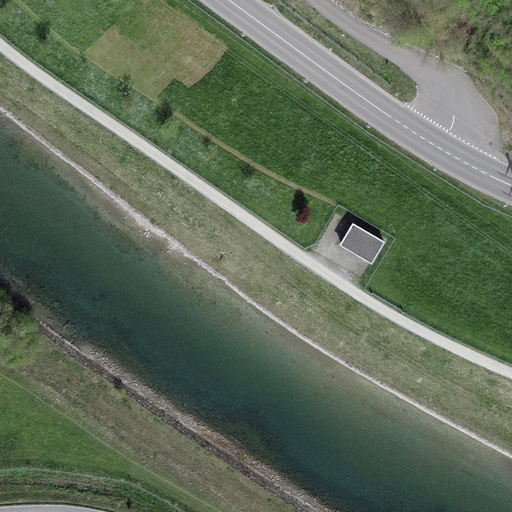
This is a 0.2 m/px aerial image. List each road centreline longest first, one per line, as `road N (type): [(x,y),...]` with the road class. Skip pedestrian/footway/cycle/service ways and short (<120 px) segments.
road 1 (secondary): [(438,148),(229,0)]
road 2 (unclassified): [(317,0),(450,89),(454,121),(438,148)]
